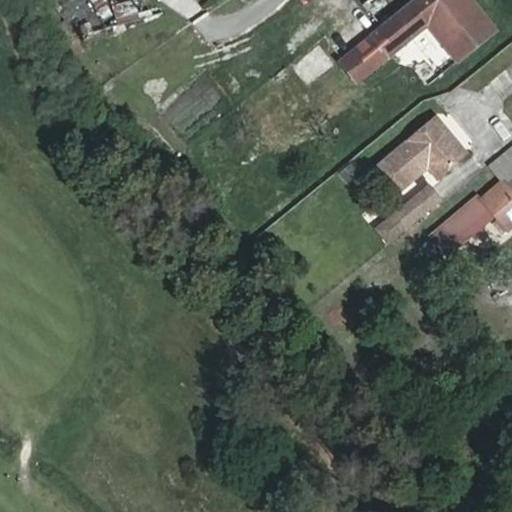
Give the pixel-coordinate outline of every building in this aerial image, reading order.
[(108,28),(144,19),(138,0),(132,0),(103,8),(108,28)] [(496,31),(471,0),(418,0),(342,61),(359,82),(430,24),(460,61),(496,31)] [(471,158),(438,117),(380,165),(401,190),(430,167),(442,182),(471,158)] [(504,182),(511,174),(511,148),(490,166),(504,182)] [(377,172),(368,180),(390,205),(399,197),(377,172)] [(511,225),(511,190),(504,182),(482,199),(495,214),(508,229),(511,225)] [(405,231),(441,201),(428,186),(392,215),(405,231)] [(465,239),(495,214),(482,199),(452,224),(465,239)]
